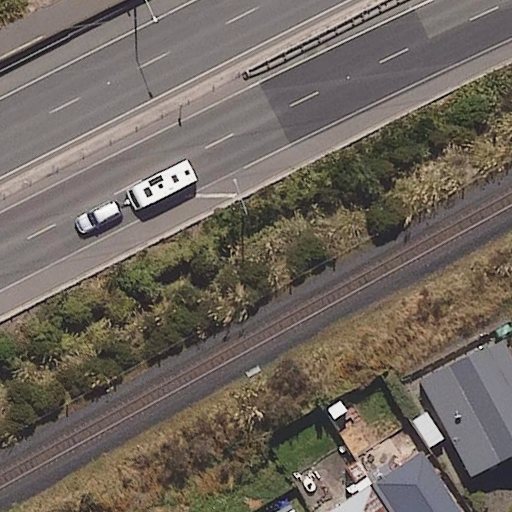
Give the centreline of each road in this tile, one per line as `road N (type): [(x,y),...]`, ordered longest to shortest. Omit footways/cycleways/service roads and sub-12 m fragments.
road 1 (motorway): [(511,0),(0,250)]
road 2 (motorway): [(0,136),(271,0)]
